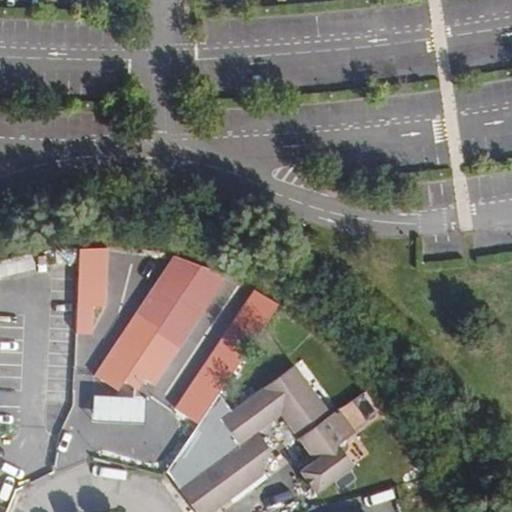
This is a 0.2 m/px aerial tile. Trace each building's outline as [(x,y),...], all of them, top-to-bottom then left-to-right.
[(153,325),(167,331),(187,286),(173,280),(153,325)] [(183,339),(199,346),(220,300),(203,293),(183,339)] [(186,364),(171,386),(205,410),(220,388),(186,364)] [(239,445),(256,432),(280,414),(314,461),(299,472),(314,494),(352,466),(343,454),(346,450),(346,448),(346,443),(344,440),(354,433),(337,410),(328,416),(293,366),(231,412),(219,394),(166,471),(195,511),(210,511),(215,508),(205,494),(238,470),(241,446),(239,445)] [(136,446),(170,396),(131,370),(98,420),(136,446)] [(268,449),(256,432),(239,445),(241,446),(238,470),(205,494),(215,508),(262,474),(268,449)]
